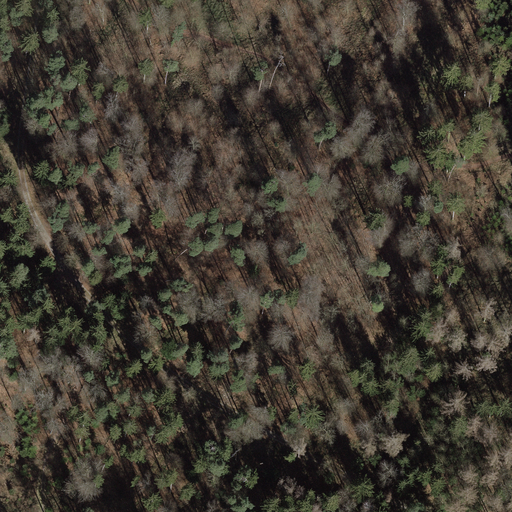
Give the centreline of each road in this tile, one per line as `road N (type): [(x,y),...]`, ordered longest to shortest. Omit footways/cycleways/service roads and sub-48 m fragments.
road 1 (track): [(421,511),(191,387),(106,318),(59,261)]
road 2 (track): [(511,157),(449,170),(407,168),(269,61),(126,0)]
road 3 (track): [(59,261),(30,207),(20,156),(44,0)]
